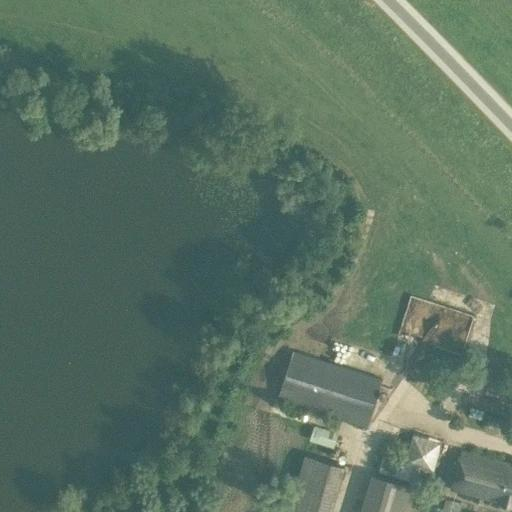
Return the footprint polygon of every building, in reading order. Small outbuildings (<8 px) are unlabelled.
[(368,426),(383,379),(293,350),(278,397),(368,426)] [(449,369),(436,383),(448,394),(461,380),(449,369)] [(338,432),(314,425),(310,440),(334,447),(338,432)] [(439,468),(446,437),(417,431),(410,462),(439,468)] [(511,464),(461,451),(452,489),(511,504),(511,464)] [(330,511),(343,464),(304,453),(289,511),(330,511)] [(383,457),(379,471),(415,481),(419,467),(383,457)] [(404,511),(412,484),(373,473),(361,511),(404,511)] [(445,498),(442,510),(450,511),(458,511),(461,502),(445,498)]
